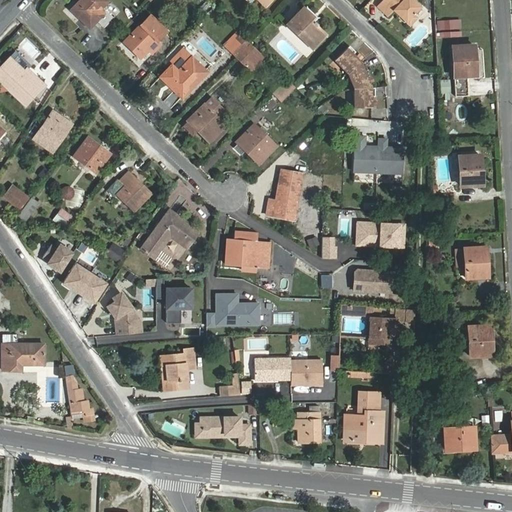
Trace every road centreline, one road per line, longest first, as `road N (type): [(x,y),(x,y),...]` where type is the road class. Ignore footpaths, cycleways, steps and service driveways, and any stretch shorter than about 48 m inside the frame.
road 1 (tertiary): [(177,465),(511,503)]
road 2 (residential): [(18,1),(226,203)]
road 3 (residential): [(0,233),(126,419),(132,459)]
road 4 (residential): [(502,0),(511,188)]
road 5 (tertiary): [(0,436),(132,459)]
